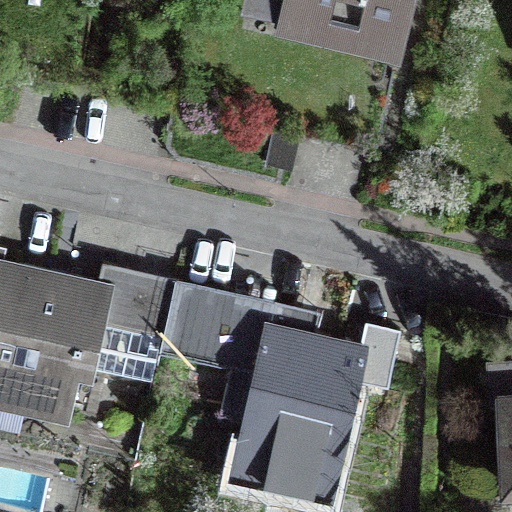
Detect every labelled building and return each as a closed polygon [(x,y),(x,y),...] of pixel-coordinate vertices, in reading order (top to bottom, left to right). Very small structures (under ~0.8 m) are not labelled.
[(282,14),(283,0),(255,0),(254,12),(282,14)] [(416,0),(290,0),(281,42),(400,69),(416,0)] [(99,282),(4,262),(0,261),(0,422),(20,427),(22,419),(69,429),(79,385),(93,388),(96,371),(114,285),(99,282)] [(114,285),(96,371),(154,384),(176,281),(102,266),(99,282),(114,285)] [(361,345),(263,323),(227,485),(334,509),(362,385),(370,348),(361,345)] [(220,363),(249,369),(257,330),(227,324),(220,363)] [(366,324),(361,345),(370,348),(362,385),(388,391),(402,332),(366,324)] [(511,395),(498,396),(503,507),(511,506),(511,395)]
